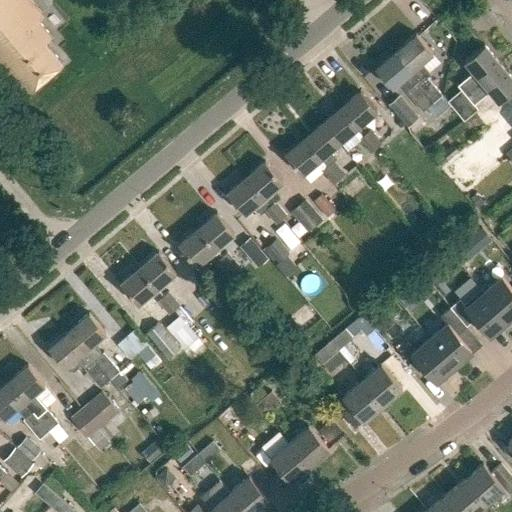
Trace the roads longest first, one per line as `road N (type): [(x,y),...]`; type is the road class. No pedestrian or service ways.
road 1 (unclassified): [(0,300),(355,0)]
road 2 (residential): [(331,511),(511,383)]
